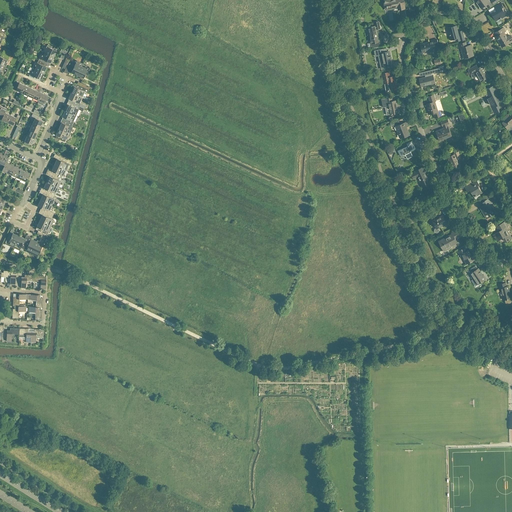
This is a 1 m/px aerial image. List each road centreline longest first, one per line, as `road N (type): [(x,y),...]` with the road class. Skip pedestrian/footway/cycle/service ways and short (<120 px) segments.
road 1 (unclassified): [(451,199),(409,97),(401,60),(406,38),(429,16),(464,14),(511,88)]
road 2 (tertiary): [(395,229),(342,108),(331,0)]
road 3 (tertiary): [(511,360),(441,325),(395,229)]
